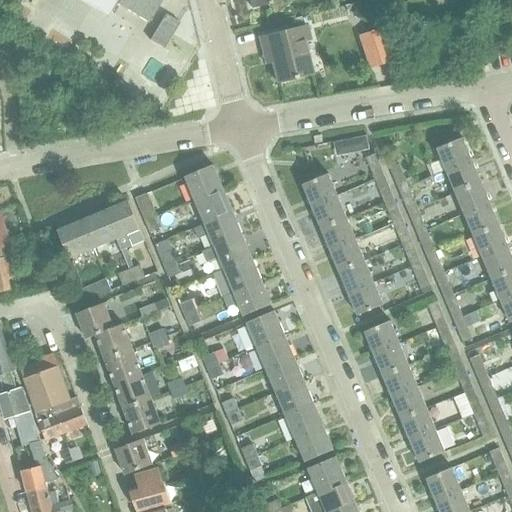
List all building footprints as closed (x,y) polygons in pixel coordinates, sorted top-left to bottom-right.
[(10,0),(19,5),(22,0),(91,0),(112,12),(116,4),(148,24),(162,0),(10,0)] [(249,0),(252,9),(285,0),(284,0),(249,0)] [(149,40),(164,49),(179,23),(165,14),(149,40)] [(272,63),(277,83),(312,74),(304,42),(310,40),(306,26),(259,38),(263,52),(272,49),(275,62),(272,63)] [(337,139),(341,153),(373,144),(369,131),(337,139)] [(437,150),(446,172),(472,161),(463,139),(437,150)] [(366,158),(375,181),(384,177),(375,155),(366,158)] [(446,172),(455,194),(481,183),(472,161),(446,172)] [(195,200),(224,188),(214,165),(185,178),(195,200)] [(390,169),(399,192),(408,189),(399,166),(390,169)] [(303,185),(312,208),(337,197),(328,174),(303,185)] [(375,181),(384,202),(393,198),(384,177),(375,181)] [(455,194),(464,216),(490,205),(481,183),(455,194)] [(195,200),(205,224),(234,212),(224,188),(195,200)] [(399,192),(408,214),(417,210),(408,189),(399,192)] [(145,220),(156,216),(147,193),(135,198),(145,220)] [(312,208),(321,229),(346,218),(337,197),(312,208)] [(384,202),(394,224),(403,220),(393,198),(384,202)] [(127,202),(105,211),(116,240),(121,251),(144,241),(139,230),(127,202)] [(464,216),(473,237),(499,226),(490,205),(464,216)] [(408,214),(417,235),(427,231),(417,210),(408,214)] [(93,249),(116,240),(105,211),(82,221),(93,249)] [(214,246),(243,234),(234,212),(205,224),(194,228),(198,238),(209,234),(214,246)] [(156,216),(145,220),(150,232),(162,228),(156,216)] [(321,229),(330,251),(356,240),(346,218),(321,229)] [(394,224),(403,245),(412,242),(403,220),(394,224)] [(70,259),(93,249),(82,221),(58,231),(70,259)] [(473,237),(483,259),(508,248),(499,226),(473,237)] [(417,235),(427,257),(436,253),(427,231),(417,235)] [(219,258),(224,269),(253,258),(243,234),(214,246),(215,247),(203,252),(207,263),(219,258)] [(330,251),(339,272),(364,261),(356,240),(330,251)] [(403,245),(412,267),(421,263),(412,242),(403,245)] [(0,291),(9,289),(7,280),(19,277),(13,255),(9,244),(3,246),(0,246),(0,291)] [(378,251),(380,263),(402,260),(400,248),(378,251)] [(483,259),(492,280),(511,271),(511,256),(508,248),(483,259)] [(160,256),(164,267),(176,262),(172,251),(160,256)] [(427,257),(436,278),(445,274),(436,253),(427,257)] [(234,292),(234,293),(263,281),(253,258),(224,269),(224,270),(213,275),(223,297),(234,292)] [(339,272),(349,295),(374,284),(364,261),(339,272)] [(176,262),(164,267),(169,278),(181,273),(176,262)] [(421,263),(412,267),(422,289),(430,286),(421,263)] [(134,268),(129,270),(134,282),(145,277),(140,265),(134,268)] [(134,282),(129,270),(118,275),(123,286),(134,282)] [(511,271),(492,280),(501,302),(511,296),(511,271)] [(454,295),(445,274),(436,278),(445,300),(454,296),(454,295)] [(146,296),(169,288),(165,275),(142,282),(146,296)] [(83,289),(87,301),(111,292),(106,280),(83,289)] [(234,292),(223,297),(228,308),(239,304),(244,316),(273,304),(263,281),(234,293),(234,292)] [(374,284),(349,295),(358,317),(383,306),(374,284)] [(464,317),(454,296),(445,300),(454,321),(464,317)] [(511,296),(501,302),(510,324),(511,323),(511,296)] [(167,299),(140,310),(143,318),(171,307),(167,299)] [(180,305),(185,316),(195,311),(196,310),(191,300),(180,305)] [(428,306),(437,328),(448,324),(438,302),(428,306)] [(86,339),(96,336),(113,329),(104,304),(77,314),(86,339)] [(195,311),(185,316),(190,327),(201,321),(196,311),(195,311)] [(247,323),(257,347),(285,335),(275,311),(247,323)] [(464,317),(454,321),(463,343),(473,339),(464,317)] [(366,334),(375,355),(400,344),(391,323),(366,334)] [(0,375),(1,375),(7,394),(23,389),(2,324),(0,324),(0,375)] [(437,328),(447,351),(457,346),(448,324),(437,328)] [(96,336),(106,359),(133,349),(124,325),(113,329),(96,336)] [(149,334),(151,342),(166,336),(163,329),(149,334)] [(257,347),(267,370),(295,358),(285,335),(257,347)] [(166,336),(151,342),(155,351),(170,346),(166,336)] [(213,350),(220,363),(234,357),(227,343),(213,350)] [(375,355),(384,377),(409,367),(400,344),(375,355)] [(447,351),(457,373),(467,369),(457,346),(447,351)] [(106,359),(115,384),(143,374),(133,349),(106,359)] [(20,364),(37,412),(55,406),(70,400),(53,353),(20,364)] [(203,358),(208,368),(219,363),(214,353),(203,358)] [(469,360),(478,382),(489,378),(480,355),(469,360)] [(267,370),(276,393),(304,381),(295,358),(267,370)] [(219,363),(208,368),(213,380),(224,375),(219,363)] [(384,377),(394,400),(418,390),(409,367),(384,377)] [(457,373),(465,394),(476,390),(467,369),(457,373)] [(115,384),(125,409),(152,398),(143,374),(115,384)] [(168,383),(170,391),(185,385),(182,378),(168,383)] [(478,382),(487,404),(496,400),(511,392),(511,384),(495,391),(489,378),(478,382)] [(276,393),(286,416),(314,404),(304,381),(276,393)] [(185,385),(170,391),(174,401),(189,395),(185,385)] [(22,446),(29,444),(40,441),(23,389),(7,394),(0,396),(6,420),(18,416),(21,425),(17,427),(22,446)] [(394,400),(402,420),(427,410),(418,390),(394,400)] [(465,394),(475,417),(486,413),(476,390),(465,394)] [(76,398),(70,400),(55,406),(64,434),(88,425),(81,406),(80,407),(76,398)] [(152,398),(125,409),(134,434),(162,423),(152,398)] [(222,404),(227,414),(238,410),(238,408),(234,399),(222,404)] [(487,404),(496,425),(505,422),(496,400),(487,404)] [(286,416),(295,438),(323,427),(314,404),(286,416)] [(55,406),(37,412),(47,440),(64,434),(55,406)] [(238,410),(227,414),(232,426),(244,421),(238,408),(238,410)] [(402,420),(411,443),(436,433),(427,410),(402,420)] [(202,418),(210,435),(224,429),(216,411),(202,418)] [(486,413),(475,417),(484,437),(494,432),(486,413)] [(496,425),(506,448),(511,444),(511,437),(505,422),(496,425)] [(323,427),(295,438),(305,461),(332,449),(323,427)] [(436,433),(411,443),(421,465),(445,455),(436,433)] [(116,450),(125,475),(154,464),(144,439),(116,450)] [(22,471),(28,492),(44,488),(43,483),(47,482),(59,478),(47,462),(40,441),(29,444),(35,468),(22,471)] [(241,449),(246,460),(257,455),(253,444),(241,449)] [(499,474),(507,471),(498,449),(490,452),(499,474)] [(257,455),(246,460),(251,471),(270,463),(265,452),(258,455),(257,455)] [(309,469),(318,492),(345,481),(336,458),(309,469)] [(130,487),(139,511),(166,502),(173,500),(165,476),(164,476),(160,464),(136,472),(140,484),(130,487)] [(427,480),(436,500),(461,490),(452,470),(427,480)] [(507,497),(511,494),(511,482),(507,471),(499,474),(499,476),(483,483),(486,489),(502,482),(507,497)] [(318,492),(306,497),(312,511),(335,511),(355,504),(345,481),(318,492)] [(47,482),(43,483),(44,488),(28,492),(33,511),(64,511),(77,508),(73,500),(70,502),(60,504),(57,491),(49,493),(47,482)] [(436,500),(440,511),(470,511),(461,490),(436,500)] [(265,506),(267,511),(277,511),(281,510),(277,501),(265,506)] [(169,511),(166,502),(139,511),(169,511)] [(476,507),(478,511),(491,511),(488,503),(476,507)]
